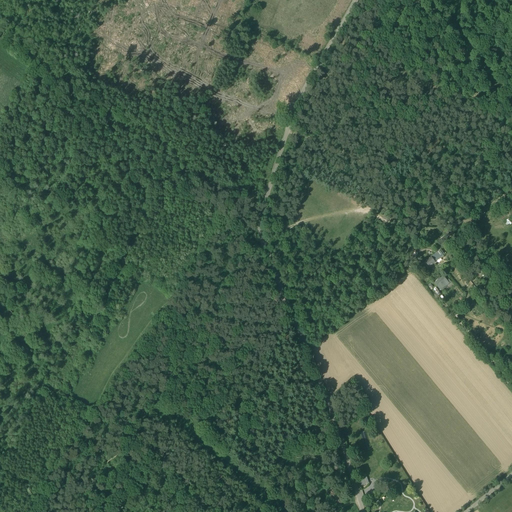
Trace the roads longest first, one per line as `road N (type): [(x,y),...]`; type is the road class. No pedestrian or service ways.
road 1 (unclassified): [(365,511),(258,231),(288,113),(356,0)]
road 2 (track): [(283,511),(149,397)]
